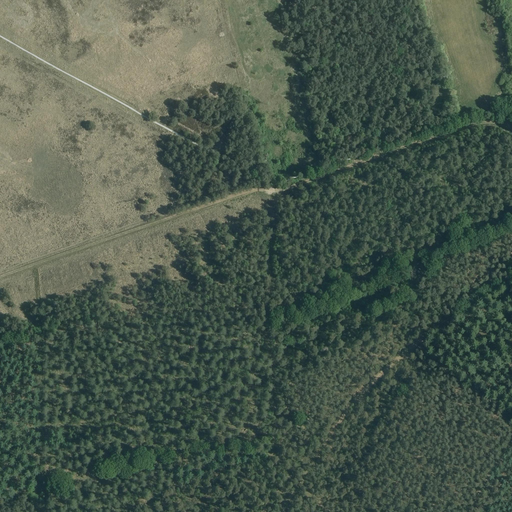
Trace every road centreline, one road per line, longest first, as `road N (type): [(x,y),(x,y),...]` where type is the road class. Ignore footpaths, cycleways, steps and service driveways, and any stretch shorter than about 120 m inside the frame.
road 1 (track): [(0,276),(466,126),(511,128)]
road 2 (track): [(278,511),(305,465),(380,374),(511,273)]
road 3 (track): [(305,465),(269,453),(183,451),(0,493)]
road 4 (track): [(34,264),(41,335),(36,511)]
